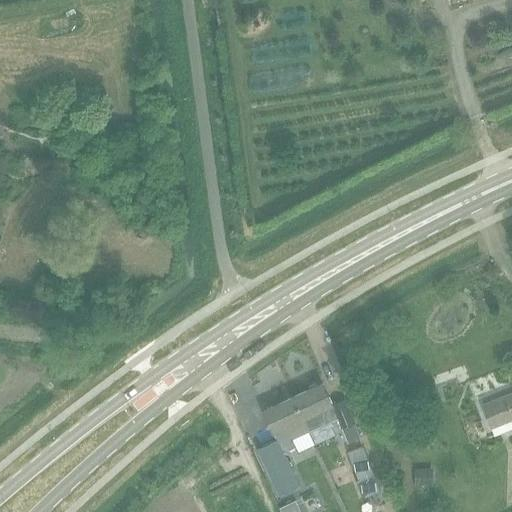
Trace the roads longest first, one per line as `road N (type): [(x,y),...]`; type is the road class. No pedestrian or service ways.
road 1 (secondary): [(459,206),(285,298),(182,370)]
road 2 (secondary): [(182,370),(109,405),(0,500)]
road 3 (secondary): [(47,511),(182,370)]
